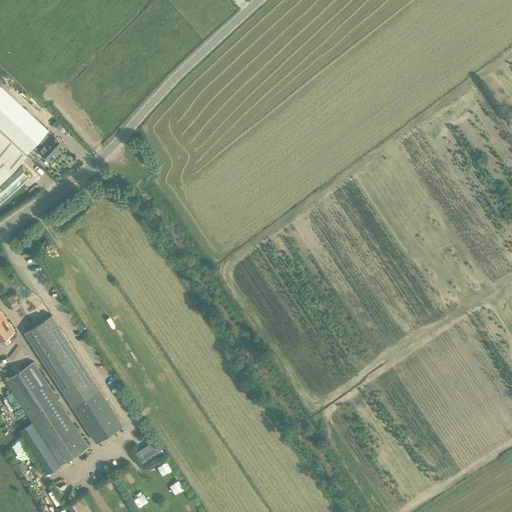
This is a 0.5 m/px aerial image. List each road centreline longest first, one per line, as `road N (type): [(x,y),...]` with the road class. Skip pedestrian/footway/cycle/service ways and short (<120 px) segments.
road 1 (tertiary): [(0,230),(111,148),(259,0)]
road 2 (unknown): [(0,249),(123,419),(123,441),(89,473),(114,511)]
